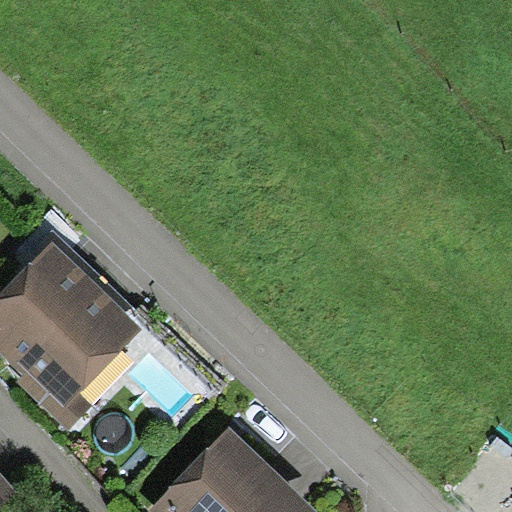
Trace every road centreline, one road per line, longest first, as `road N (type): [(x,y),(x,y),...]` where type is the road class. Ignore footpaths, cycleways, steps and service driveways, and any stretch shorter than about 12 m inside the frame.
road 1 (residential): [(0,107),(416,511)]
road 2 (residential): [(96,511),(0,406)]
